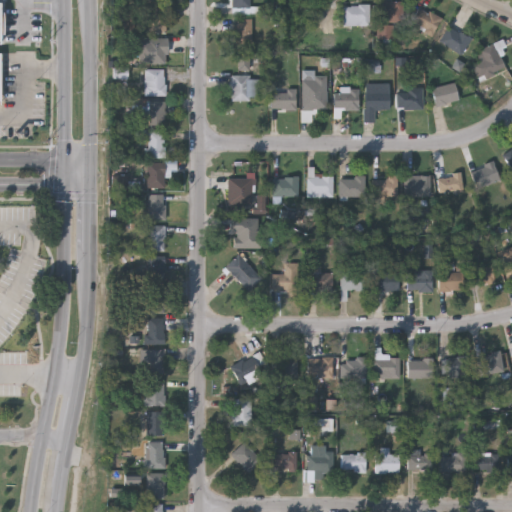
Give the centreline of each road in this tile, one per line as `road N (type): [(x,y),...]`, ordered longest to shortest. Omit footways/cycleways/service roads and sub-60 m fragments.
road 1 (residential): [(199,0),(199,511)]
road 2 (secondary): [(66,187),(65,296),(32,511)]
road 3 (residential): [(511,111),(472,137),(439,142),(199,146)]
road 4 (residential): [(511,313),(476,324),(199,325)]
road 5 (residential): [(511,506),(199,505)]
road 6 (secondary): [(66,0),(66,163)]
road 7 (secondary): [(89,162),(90,0)]
road 8 (secondary): [(84,379),(87,258)]
